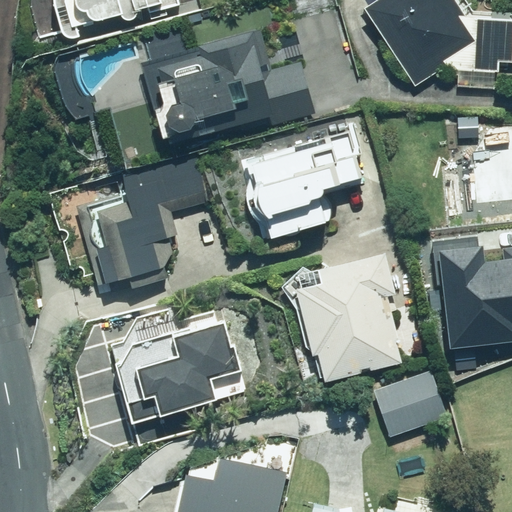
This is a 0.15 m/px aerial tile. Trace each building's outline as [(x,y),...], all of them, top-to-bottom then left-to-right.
[(178,8),(176,0),(46,0),(57,39),(78,34),(76,28),(112,19),(113,25),(133,20),(131,14),(144,11),(145,17),(178,8)] [(511,11),(486,11),(485,21),(455,20),(441,0),(375,0),(359,12),(413,87),(439,69),(439,81),(455,81),(454,89),(490,90),(490,71),(495,71),(496,62),(511,62),(511,11)] [(270,67),(260,28),(138,59),(162,152),(315,113),(301,59),(270,67)] [(114,113),(89,117),(96,158),(121,153),(114,113)] [(234,162),(259,243),(324,223),(315,194),(356,181),(341,130),(234,162)] [(170,213),(210,202),(197,157),(67,195),(93,285),(174,261),(168,238),(177,236),(170,213)] [(480,240),(440,244),(450,348),(511,342),(511,246),(505,247),(506,261),(482,263),(480,240)] [(311,287),(286,292),(305,387),(394,369),(380,299),(388,297),(379,253),(337,262),(338,267),(308,273),(311,287)] [(127,345),(111,371),(125,425),(246,392),(226,318),(127,345)] [(368,390),(383,439),(442,422),(428,372),(368,390)] [(271,511),(278,472),(213,463),(210,484),(175,479),(169,511),(271,511)]
